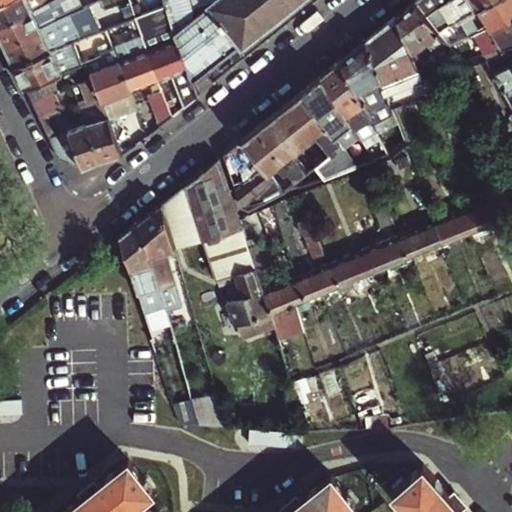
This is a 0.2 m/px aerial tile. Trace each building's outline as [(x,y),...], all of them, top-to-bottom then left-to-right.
[(4,0),(0,2),(0,25),(33,9),(29,0),(4,0)] [(165,0),(167,5),(176,29),(212,0),(165,0)] [(212,0),(176,29),(189,68),(192,77),(194,81),(240,45),(242,48),(302,0),(212,0)] [(415,0),(397,15),(408,51),(415,48),(421,59),(433,50),(440,58),(447,68),(464,61),(426,14),(415,0)] [(426,14),(448,0),(447,0),(415,0),(426,14)] [(447,0),(448,0),(453,7),(458,4),(465,14),(490,0),(447,0)] [(511,0),(490,0),(465,14),(454,21),(457,25),(461,22),(464,27),(475,22),(484,16),(488,26),(491,25),(511,15),(511,0)] [(139,15),(146,33),(161,78),(175,73),(186,105),(199,96),(194,81),(192,77),(189,68),(176,29),(167,5),(147,12),(139,15)] [(139,15),(147,12),(145,6),(135,10),(137,16),(139,15)] [(0,25),(0,32),(6,44),(42,26),(33,9),(0,25)] [(70,13),(65,15),(68,23),(73,20),(70,13)] [(436,89),(429,76),(424,66),(421,59),(415,48),(408,51),(397,15),(367,39),(393,105),(416,96),(436,89)] [(480,42),(484,53),(511,41),(511,15),(491,25),(495,35),(480,42)] [(475,22),(479,30),(488,26),(484,16),(475,22)] [(42,26),(6,44),(15,63),(68,42),(56,19),(42,26)] [(73,20),(68,23),(74,34),(79,32),(73,20)] [(488,26),(479,30),(475,32),(480,42),(495,35),(491,25),(488,26)] [(15,63),(25,85),(52,75),(85,63),(82,53),(99,47),(94,32),(68,42),(15,63)] [(119,42),(120,46),(126,64),(125,64),(133,87),(151,81),(154,90),(148,93),(159,126),(174,115),(161,78),(146,33),(119,42)] [(342,58),(378,125),(384,137),(390,134),(383,120),(396,114),(393,105),(367,39),(342,58)] [(96,75),(104,97),(133,87),(125,64),(126,64),(120,46),(101,53),(107,70),(95,74),(96,75)] [(424,66),(429,64),(440,58),(433,50),(421,59),(424,66)] [(322,75),(360,131),(369,144),(374,139),(369,131),(378,125),(342,58),(322,75)] [(429,64),(424,66),(429,76),(434,74),(429,64)] [(493,73),(505,92),(510,90),(499,71),(493,73)] [(52,75),(25,85),(32,99),(57,90),(52,75)] [(87,119),(101,159),(123,153),(104,97),(96,75),(83,80),(89,96),(91,102),(82,105),(87,119)] [(346,143),(360,131),(322,75),(302,90),(346,143)] [(62,105),(57,90),(32,99),(39,113),(62,105)] [(302,90),(244,137),(286,189),(300,179),(346,143),(302,90)] [(91,102),(89,96),(81,99),(82,105),(91,102)] [(83,166),(101,159),(87,119),(50,136),(61,158),(83,166)] [(244,137),(224,153),(242,206),(250,207),(284,191),(286,189),(244,137)] [(363,163),(346,143),(300,179),(304,184),(363,163)] [(220,156),(185,184),(201,240),(232,230),(243,227),(220,156)] [(448,201),(438,176),(425,182),(434,207),(448,201)] [(432,209),(422,181),(408,186),(419,214),(432,209)] [(171,195),(186,245),(201,240),(185,184),(171,195)] [(481,224),(511,211),(511,192),(510,188),(472,203),(481,224)] [(315,256),(325,252),(300,192),(288,197),(315,256)] [(163,201),(176,247),(176,248),(186,245),(171,195),(163,201)] [(384,195),(382,196),(373,200),(383,224),(392,221),(394,220),(384,195)] [(141,219),(161,286),(176,282),(170,257),(168,250),(176,247),(163,201),(141,219)] [(444,239),(481,224),(472,203),(436,218),(444,239)] [(444,239),(436,218),(397,234),(406,255),(444,239)] [(170,318),(161,286),(141,219),(121,235),(143,300),(150,298),(158,322),(170,318)] [(360,222),(356,223),(352,225),(354,231),(358,230),(362,228),(360,222)] [(243,227),(232,230),(245,271),(256,267),(251,252),(243,227)] [(341,229),(321,237),(327,251),(347,243),(341,229)] [(406,255),(397,234),(364,247),(363,247),(372,269),(406,255)] [(176,248),(176,247),(168,250),(170,257),(178,254),(176,248)] [(339,282),(372,269),(363,247),(331,261),(339,282)] [(291,266),(285,248),(277,251),(283,268),(291,266)] [(256,267),(261,280),(276,274),(269,252),(260,255),(258,250),(251,252),(256,267)] [(339,282),(331,261),(297,274),(306,295),(339,282)] [(250,337),(276,328),(270,310),(263,288),(261,280),(256,267),(245,271),(236,274),(241,290),(243,297),(236,300),(227,303),(235,326),(238,325),(245,322),(250,337)] [(306,295),(297,274),(263,288),(270,310),(272,309),(296,299),(306,295)] [(243,297),(241,290),(234,293),(236,300),(243,297)] [(173,327),(170,318),(158,322),(150,298),(143,300),(154,333),(164,330),(173,327)] [(296,299),(272,309),(286,349),(310,342),(296,299)] [(242,340),(250,337),(245,322),(238,325),(242,340)] [(173,327),(164,330),(168,343),(166,344),(173,366),(183,363),(173,327)] [(314,394),(299,398),(303,409),(317,404),(314,394)] [(124,511),(153,489),(130,459),(100,482),(97,479),(81,491),(84,495),(63,511),(124,511)] [(449,492),(425,464),(396,489),(415,511),(468,511),(464,506),(466,504),(453,489),(449,492)] [(346,511),(357,504),(333,474),(303,498),(299,494),(284,506),(287,510),(285,511),(346,511)]
